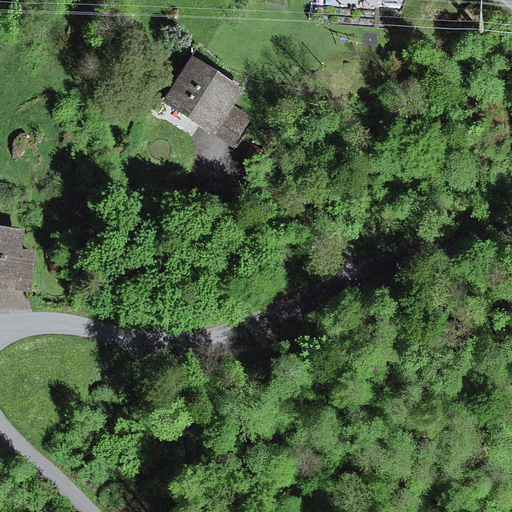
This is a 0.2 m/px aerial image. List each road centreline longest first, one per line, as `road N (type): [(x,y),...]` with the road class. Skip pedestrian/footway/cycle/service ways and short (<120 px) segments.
road 1 (residential): [(0,333),(71,326),(171,353),(245,337),(359,270),(511,230)]
road 2 (unclassified): [(0,423),(89,511)]
